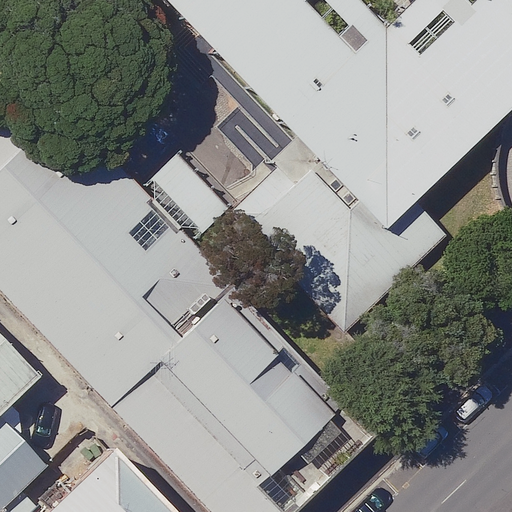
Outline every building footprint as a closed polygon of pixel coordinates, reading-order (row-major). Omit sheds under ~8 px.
[(74,0),(324,265),(511,89),(511,0),(434,0),(355,75),(283,0),(74,0)] [(52,175),(0,120),(0,287),(213,511),(293,511),(375,434),(93,137),(52,175)] [(227,213),(176,157),(151,180),(202,236),(227,213)] [(0,389),(26,366),(0,338),(0,389)] [(0,396),(0,506),(55,455),(0,396)] [(55,455),(0,506),(0,511),(159,511),(82,430),(55,455)]
